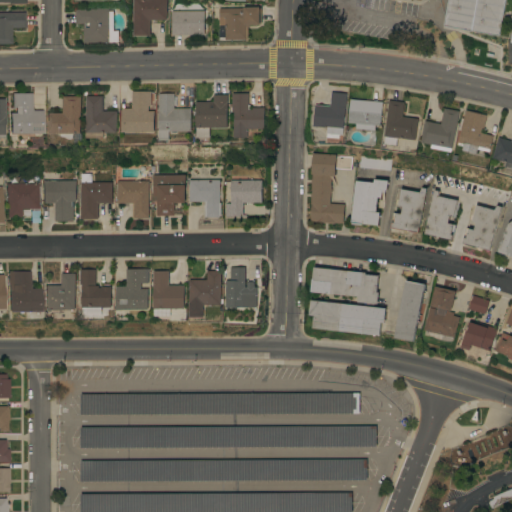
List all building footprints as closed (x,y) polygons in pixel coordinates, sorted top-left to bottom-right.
[(166,0),(166,19),(150,19),(150,35),(133,35),(133,0),(166,0)] [(505,0),(499,35),(443,25),(447,0),(505,0)] [(243,8),(243,7),(259,6),(259,7),(261,7),(261,23),(260,23),(260,24),(250,24),(250,26),(248,26),(248,39),(226,39),(225,24),(220,25),(219,16),(219,8),(243,8)] [(76,23),(75,9),(109,8),(109,11),(113,11),(114,30),(119,30),(119,42),(84,42),(84,23),(76,23)] [(171,11),(204,10),(204,34),(171,34),(171,11)] [(26,27),(12,27),(12,43),(0,43),(0,12),(26,12),(26,27)] [(122,108),(132,108),(132,91),(151,91),(151,105),(148,105),(148,110),(154,110),(154,131),(122,131),(122,108)] [(343,134),(340,134),(339,138),(327,137),(327,133),(326,133),(327,127),(313,126),(315,104),(330,106),(331,91),(347,93),(343,134)] [(10,113),(16,113),(16,107),(13,107),(13,93),(33,93),(33,110),(43,110),(43,133),(10,133),(10,113)] [(174,93),(174,108),(191,108),(191,131),(170,131),(170,140),(159,140),(159,110),(158,110),(158,93),(174,93)] [(249,109),(253,109),(253,107),(265,107),(265,128),(248,128),(248,137),(234,137),(234,111),(232,111),(232,93),(249,93),(249,109)] [(228,128),(211,128),(211,137),(196,137),(196,128),(196,101),(213,101),(213,94),(228,94),(228,128)] [(76,133),(75,137),(75,138),(73,138),(71,139),(70,139),(68,138),(65,137),(62,136),(62,135),(61,134),(61,133),(47,133),(47,112),(63,112),(62,96),(81,96),(81,133),(76,133)] [(117,132),(104,132),(104,135),(108,135),(108,137),(86,137),(86,132),(86,96),(103,96),(103,111),(117,111),(117,132)] [(381,125),(375,125),(375,130),(355,128),(356,123),(348,122),(350,99),(383,101),(381,125)] [(404,102),(402,116),(418,118),(415,140),(397,137),(396,145),(384,143),(385,136),(384,136),(389,100),(404,102)] [(452,150),(450,150),(450,151),(431,147),(431,146),(430,145),(430,144),(421,142),(425,120),(441,123),(444,108),(459,110),(452,150)] [(493,135),(489,151),(478,149),(477,153),(462,150),(463,146),(459,145),(460,142),(458,142),(466,109),(487,115),(482,133),(493,135)] [(511,163),(492,158),(498,137),(511,141),(511,163)] [(311,204),(311,197),(310,197),(311,192),(312,193),(312,188),(311,188),(312,183),(311,183),(311,178),(312,178),(312,174),(313,153),(336,154),(336,155),(352,156),(351,168),(336,168),(335,176),(331,176),(331,185),(331,189),(332,189),(331,192),(330,192),(330,203),(344,204),(343,223),(310,221),(311,204)] [(359,167),(360,155),(391,159),(390,170),(359,167)] [(80,182),(81,182),(81,173),(91,173),(91,182),(112,182),(112,203),(98,203),(98,219),(80,219),(80,182)] [(185,202),(174,202),(174,215),(157,215),(157,201),(157,196),(153,196),(153,175),(185,175),(185,202)] [(219,179),(220,202),(221,202),(221,215),(220,215),(220,217),(204,217),(204,201),(189,201),(189,180),(219,179)] [(374,182),(374,179),(388,180),(387,189),(385,189),(385,192),(382,192),(382,197),(378,197),(376,212),(380,212),(379,225),(352,222),(352,221),(351,221),(355,180),(374,182)] [(44,180),(76,180),(76,201),(71,201),(71,206),(73,206),(73,220),(54,220),(54,203),(44,203),(44,180)] [(117,181),(148,180),(149,218),(132,218),(132,203),(117,203),(117,181)] [(262,180),(262,202),(243,202),(243,214),(245,214),(245,216),(226,216),(226,203),(230,203),(230,196),(229,196),(229,193),(230,193),(230,191),(229,191),(229,188),(230,188),(230,180),(262,180)] [(8,183),(35,183),(35,184),(38,184),(38,183),(41,183),(41,198),(39,198),(39,208),(22,208),(22,217),(8,217),(8,183)] [(419,232),(391,227),(392,222),(394,222),(395,212),(401,213),(402,206),(396,205),(397,199),(399,199),(401,188),(420,192),(422,187),(426,188),(419,232)] [(439,190),(439,196),(457,200),(454,216),(450,215),(448,223),(453,224),(451,234),(453,234),(452,239),(424,233),(434,189),(439,190)] [(490,250),(462,242),(464,237),(466,238),(469,228),(474,229),(476,222),(472,220),(476,204),(494,209),(497,205),(501,206),(490,250)] [(511,220),(511,255),(498,251),(508,223),(511,220)] [(226,280),(231,280),(231,267),(245,267),(245,286),(247,286),(247,281),(255,281),(255,286),(257,286),(258,307),(226,307),(226,280)] [(366,274),(378,275),(377,292),(379,292),(378,304),(375,303),(374,306),(364,305),(364,302),(358,302),(359,296),(311,291),(313,278),(314,267),(366,272),(366,274)] [(117,286),(127,286),(126,268),(149,268),(149,283),(142,283),(142,288),(149,288),(149,309),(117,309),(117,286)] [(83,284),(81,284),(81,269),(96,269),(96,285),(99,285),(99,287),(102,287),(102,286),(112,286),(112,307),(103,307),(103,314),(84,314),(83,307),(83,284)] [(169,270),(169,285),(185,285),(185,308),(172,308),(172,316),(155,316),(155,308),(154,308),(154,270),(169,270)] [(203,304),(203,313),(190,314),(190,304),(190,279),(207,279),(207,270),(221,270),(222,304),(203,304)] [(8,271),(30,271),(30,288),(40,288),(40,311),(8,311),(8,271)] [(63,309),(63,314),(46,314),(46,309),(44,309),(44,285),(62,285),(62,273),(76,273),(76,309),(63,309)] [(395,337),(397,329),(406,280),(425,284),(414,341),(395,337)] [(429,335),(430,331),(424,329),(435,286),(456,291),(451,311),(446,310),(454,312),(453,315),(460,317),(455,337),(454,336),(453,339),(452,340),(448,340),(440,339),(433,336),(429,335)] [(489,300),(485,314),(469,309),(473,295),(489,300)] [(385,322),(382,322),(380,335),(313,327),(315,315),(310,315),(311,300),(386,308),(385,322)] [(472,344),(470,350),(461,347),(462,346),(459,345),(464,329),(467,330),(470,321),(476,323),(477,321),(498,328),(490,350),(472,344)] [(511,358),(508,357),(509,356),(498,351),(497,353),(493,352),(494,349),(495,349),(502,332),(511,335),(511,358)] [(0,398),(0,374),(4,374),(4,379),(7,379),(8,398),(0,398)] [(80,414),(80,392),(358,392),(358,414),(80,414)] [(81,427),(373,425),(373,430),(376,430),(376,446),(81,447),(81,427)] [(0,440),(5,440),(5,449),(8,449),(8,462),(0,462),(0,440)] [(364,459),(364,467),(367,467),(367,479),(81,481),(81,460),(364,459)] [(8,483),(7,483),(7,493),(5,493),(5,492),(0,492),(0,468),(8,468),(8,483)] [(490,504),(489,503),(489,502),(490,500),(494,498),(493,497),(493,496),(494,496),(503,492),(511,488),(511,497),(508,499),(497,505),(492,508),(490,504)] [(349,492),(349,496),(352,496),(352,511),(81,511),(81,494),(349,492)]
